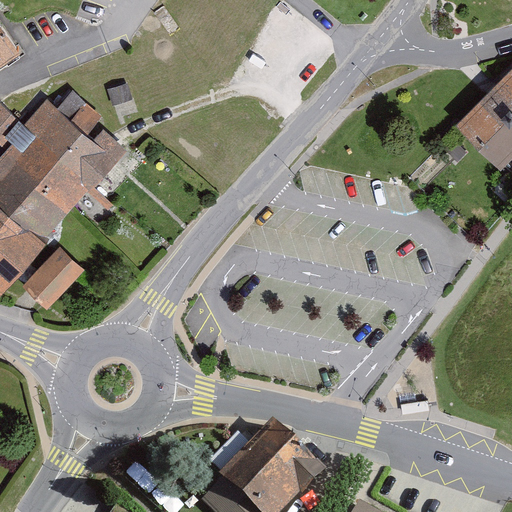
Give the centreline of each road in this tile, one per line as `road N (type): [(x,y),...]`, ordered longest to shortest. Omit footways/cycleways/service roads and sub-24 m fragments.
road 1 (tertiary): [(139,341),(178,268),(380,41)]
road 2 (tertiary): [(164,386),(294,406),(511,478)]
road 3 (unclassified): [(511,36),(431,50),(380,41)]
